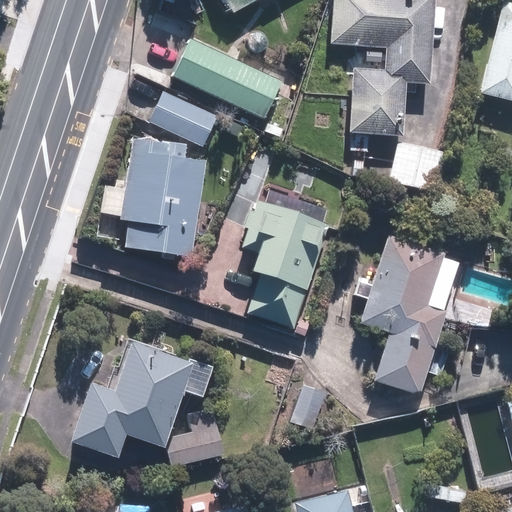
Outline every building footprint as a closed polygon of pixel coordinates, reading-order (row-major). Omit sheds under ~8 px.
[(225,0),(232,12),(254,0),(225,0)] [(401,134),(405,80),(428,82),(433,0),(330,0),(328,42),(385,46),(384,69),(351,66),(347,130),(401,134)] [(511,97),(511,1),(505,0),(500,0),(478,90),(511,97)] [(281,78),(192,38),(175,76),(264,116),(281,78)] [(215,114),(161,90),(147,120),(201,144),(215,114)] [(120,217),(127,218),(124,245),(191,253),(203,158),(183,155),(184,143),(130,136),(120,217)] [(441,149),(397,140),(388,180),(432,189),(441,149)] [(325,163),(299,155),(291,179),(317,187),(325,163)] [(327,222),(317,219),(318,216),(257,197),(241,246),(256,251),(250,269),(258,272),(246,313),(293,327),(305,286),(306,287),(327,222)] [(357,320),(388,331),(372,377),(416,391),(444,309),(441,308),(457,260),(441,255),(443,250),(387,232),(357,320)] [(187,354),(186,356),(129,337),(113,384),(88,376),(68,435),(115,451),(123,429),(162,442),(181,385),(201,392),(211,362),(187,354)] [(325,391),(302,383),(290,419),(313,426),(325,391)] [(187,413),(192,433),(164,440),(170,465),(224,451),(213,407),(187,413)] [(352,511),(346,488),(294,502),(296,511),(352,511)] [(246,511),(244,502),(206,511),(246,511)]
